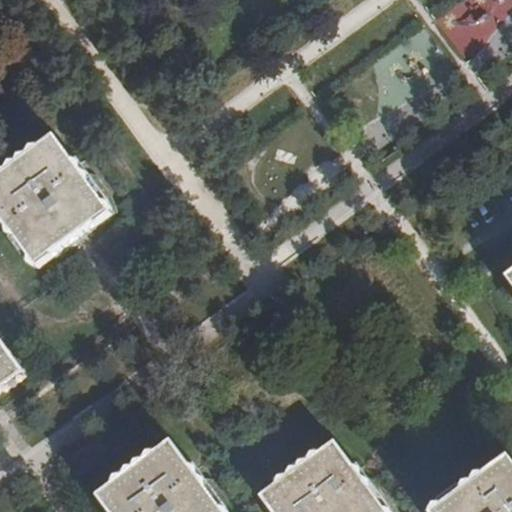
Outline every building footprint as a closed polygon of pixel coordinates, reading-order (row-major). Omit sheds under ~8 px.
[(53,139),(0,180),(0,216),(42,270),(112,216),(53,139)] [(0,389),(24,371),(0,339),(0,389)] [(225,511),(174,443),(100,497),(111,511),(225,511)] [(385,511),(335,444),(263,496),(275,511),(385,511)] [(511,511),(511,458),(511,459),(436,511),(511,511)]
